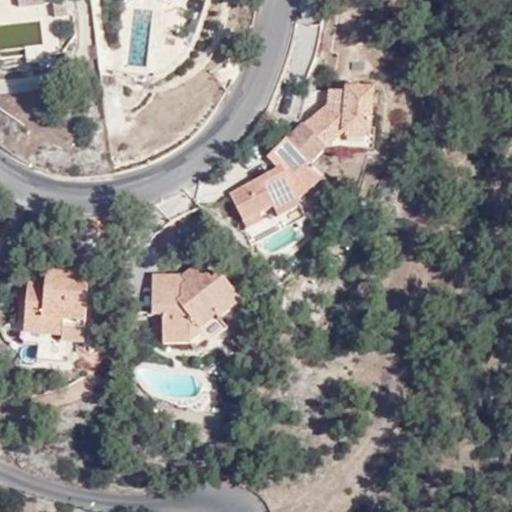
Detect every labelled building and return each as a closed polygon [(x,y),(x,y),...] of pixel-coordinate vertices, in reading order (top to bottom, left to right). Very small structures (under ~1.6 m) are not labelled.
[(66,0),(46,0),(47,4),(54,3),(56,18),(68,17),(66,0)] [(350,90),(350,94),(349,104),(376,105),(377,93),(350,90)] [(306,126),(289,141),(314,166),(329,149),(330,149),(331,141),(373,143),(376,105),(349,104),(350,94),(334,93),(332,105),(333,114),(311,131),(306,126)] [(306,125),(306,126),(311,131),(333,114),(332,105),(306,125)] [(232,196),(248,229),(263,222),(260,217),(276,210),(286,230),(307,220),(298,202),(325,176),(314,166),(289,141),(270,161),(281,172),(286,178),(274,183),(271,177),(232,196)] [(331,141),(330,149),(373,152),(373,143),(331,141)] [(271,177),(274,183),(286,178),(281,172),(271,177)] [(187,284),(203,272),(197,265),(182,278),(187,284)] [(213,282),(203,272),(187,284),(182,278),(153,277),(152,317),(163,317),(164,346),(190,347),(221,321),(244,303),(221,274),(213,282)] [(91,279),(50,275),(49,289),(30,288),(25,348),(39,348),(38,363),(71,366),(72,343),(85,344),(91,279)] [(230,331),(221,321),(190,347),(198,357),(230,331)]
